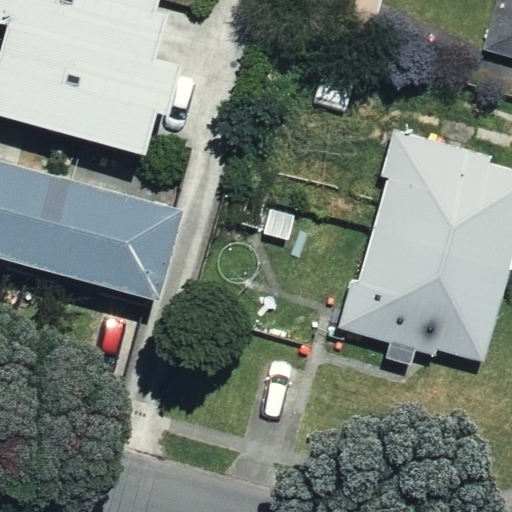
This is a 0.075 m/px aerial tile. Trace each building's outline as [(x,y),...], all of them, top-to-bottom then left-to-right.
[(0,0),(0,112),(131,149),(143,105),(152,107),(164,57),(139,51),(152,8),(144,6),(145,0),(0,0)] [(359,44),(372,0),(286,0),(281,22),(359,44)] [(511,0),(478,0),(465,48),(511,60),(511,0)] [(368,358),(403,368),(409,349),(463,365),(511,191),(511,165),(379,128),(323,325),(373,339),(368,358)] [(173,204),(0,157),(0,255),(147,296),(173,204)]
